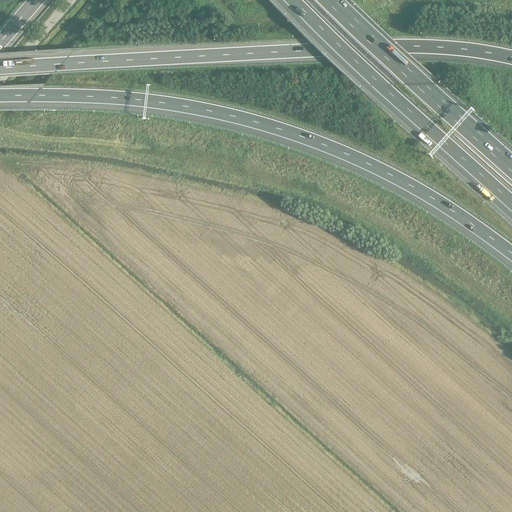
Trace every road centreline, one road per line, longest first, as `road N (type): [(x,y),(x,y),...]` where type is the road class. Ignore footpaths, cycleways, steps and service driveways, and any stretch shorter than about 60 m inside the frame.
road 1 (motorway): [(0,96),(121,97),(271,126),(406,183),(511,254)]
road 2 (motorway): [(511,57),(405,45),(0,68)]
road 3 (motorway): [(287,0),(511,208)]
road 4 (motorway): [(511,166),(329,0)]
